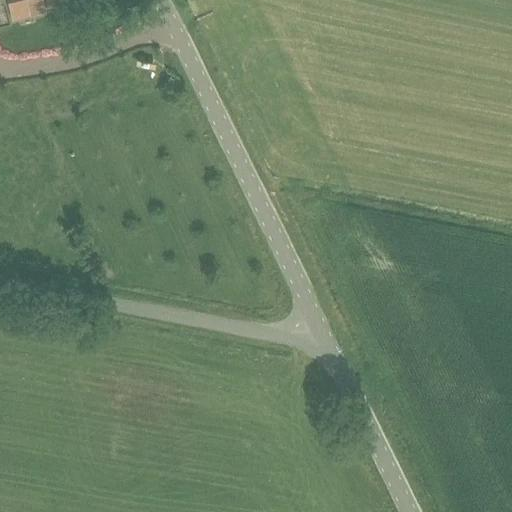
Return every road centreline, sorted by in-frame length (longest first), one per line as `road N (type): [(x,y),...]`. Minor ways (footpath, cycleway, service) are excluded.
road 1 (unclassified): [(323,340),(165,0)]
road 2 (unclassified): [(323,340),(0,282)]
road 3 (unclassified): [(409,511),(323,340)]
